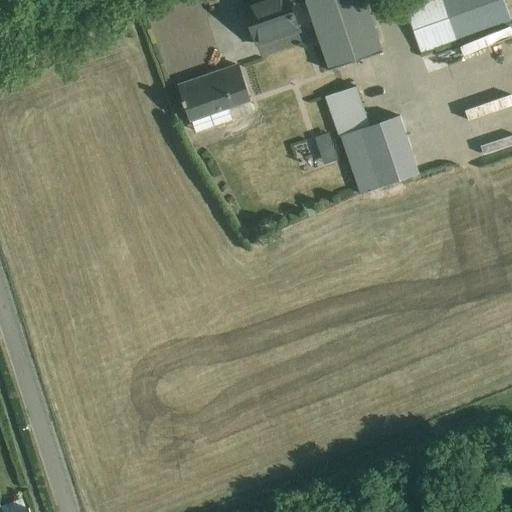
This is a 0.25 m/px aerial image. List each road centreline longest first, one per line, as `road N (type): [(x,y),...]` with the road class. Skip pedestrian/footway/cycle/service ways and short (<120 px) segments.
road 1 (track): [(227,511),(511,401)]
road 2 (residential): [(0,297),(66,511)]
